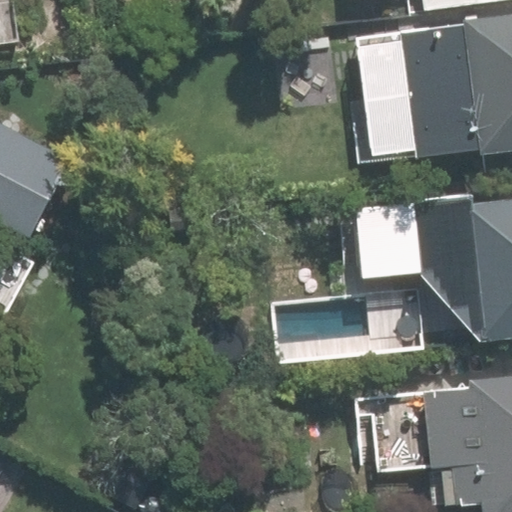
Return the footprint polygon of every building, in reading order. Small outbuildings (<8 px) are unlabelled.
[(488,0),(410,0),(412,10),(488,0)] [(511,9),(465,16),(465,19),(482,145),(483,151),(511,147),(511,9)] [(420,153),(482,145),(465,19),(403,27),(420,153)] [(0,216),(35,235),(78,156),(0,114),(0,216)] [(511,331),(511,196),(476,201),(474,191),(418,197),(425,270),(492,334),(511,331)] [(511,511),(511,371),(471,375),(471,382),(429,386),(436,462),(455,460),(458,499),(483,496),(484,511),(511,511)]
